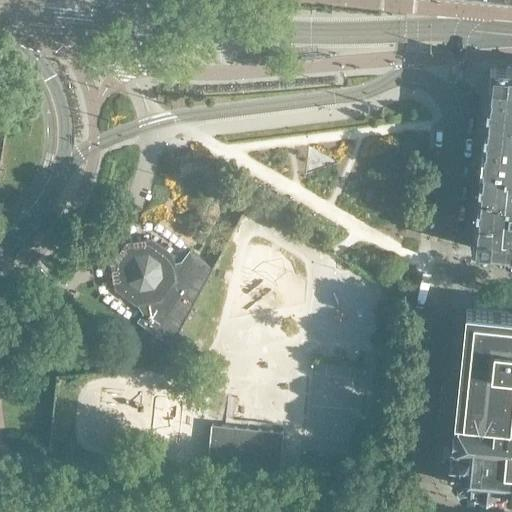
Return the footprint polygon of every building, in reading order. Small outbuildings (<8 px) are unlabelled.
[(511,68),(510,68),(489,66),(488,84),(487,94),(488,94),(511,96),(511,68)] [(511,172),(511,96),(488,94),(483,144),(482,144),(480,169),(511,172)] [(511,172),(480,169),(478,194),(511,197),(511,172)] [(511,251),(511,197),(478,194),(476,219),(475,219),(474,229),(472,247),(493,250),(493,249),(511,251)] [(151,331),(203,260),(189,249),(180,260),(172,261),(171,253),(151,238),(127,242),(112,262),(115,287),(136,302),(144,300),(145,308),(136,320),(151,331)] [(511,311),(467,306),(455,416),(456,416),(456,418),(455,417),(452,442),(451,442),(450,446),(452,447),(451,454),(450,454),(449,458),(451,458),(457,459),(455,482),(478,484),(477,490),(493,492),(494,486),(511,487),(511,311)] [(278,479),(281,448),(283,430),(211,423),(206,471),(278,479)] [(388,460),(390,443),(391,436),(378,435),(375,459),(388,460)]
